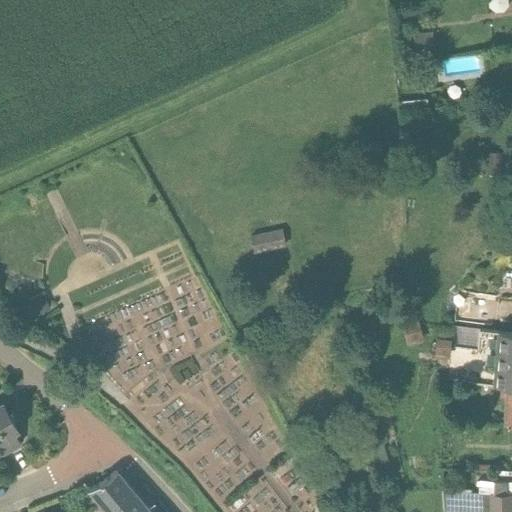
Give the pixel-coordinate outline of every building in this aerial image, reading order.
[(414,54),(433,52),(430,22),(411,24),(414,54)] [(428,107),(427,98),(401,101),(402,110),(428,107)] [(501,153),(485,153),(484,174),(500,174),(501,153)] [(281,230),(252,236),(255,253),(285,247),(281,230)] [(32,302),(38,315),(50,310),(45,297),(32,302)] [(423,340),(418,321),(402,325),(407,344),(423,340)] [(452,328),(451,348),(447,347),(447,354),(494,357),(511,358),(511,333),(496,332),(452,328)] [(434,357),(446,358),(447,341),(436,340),(434,357)] [(511,358),(494,357),(492,384),(506,385),(503,425),(511,425),(511,358)] [(0,453),(19,442),(13,432),(17,430),(2,404),(0,405),(0,453)] [(511,491),(511,466),(511,467),(511,470),(511,479),(493,479),(492,491),(511,491)] [(108,511),(145,511),(148,510),(116,472),(89,489),(108,511)] [(511,511),(511,491),(492,491),(466,490),(441,491),(443,511),(511,511)]
